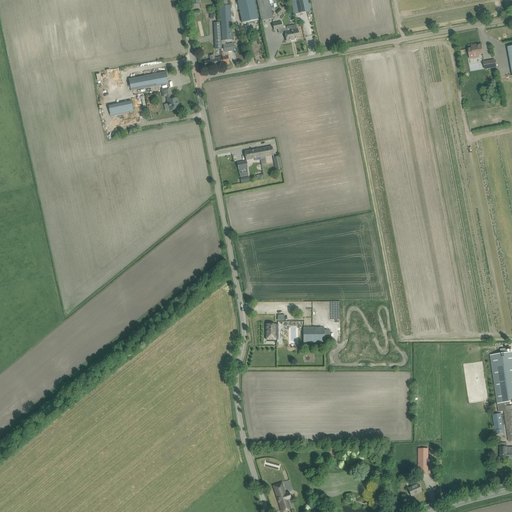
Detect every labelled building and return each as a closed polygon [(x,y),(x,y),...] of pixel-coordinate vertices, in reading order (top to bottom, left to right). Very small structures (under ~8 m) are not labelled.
[(237,0),(242,23),(258,20),(253,0),(237,0)] [(271,12),(268,0),(256,0),(261,21),(273,19),(271,14),(271,12)] [(290,0),(294,15),(311,11),(309,0),(290,0)] [(230,5),(221,6),(222,41),(225,40),(232,40),(231,10),(230,10),(230,5)] [(78,20),(7,31),(16,94),(25,93),(27,107),(87,98),(87,95),(90,94),(87,80),(82,81),(77,49),(83,49),(78,20)] [(291,26),(292,30),(284,32),(286,42),(293,40),(294,40),(294,39),(299,38),(297,29),(296,25),(291,26)] [(222,52),(222,56),(224,65),(230,64),(228,55),(225,56),(224,52),(234,50),(233,43),(225,44),(223,45),(224,52),(222,52)] [(472,48),(468,49),(470,59),(479,57),(478,54),(483,54),(481,45),(475,46),(475,45),(471,45),(472,48)] [(224,65),(222,56),(215,58),(214,55),(210,56),(211,60),(209,60),(206,60),(206,61),(204,61),(206,68),(213,66),(213,67),(224,65)] [(496,67),(495,60),(484,62),(485,69),(496,67)] [(99,88),(107,90),(116,86),(119,77),(116,71),(111,74),(112,69),(111,67),(106,65),(97,69),(96,75),(95,80),(99,88)] [(166,72),(129,79),(131,91),(168,84),(166,72)] [(168,102),(170,110),(178,109),(177,102),(178,102),(177,98),(171,99),(169,88),(161,89),(163,97),(166,96),(167,102),(168,102)] [(37,153),(105,141),(98,101),(29,113),(37,153)] [(108,106),(110,116),(134,111),(132,101),(108,106)] [(272,147),(258,149),(260,159),(266,158),(265,156),(274,155),(272,147)] [(260,159),(258,149),(244,151),(246,160),(254,158),(255,160),(260,159)] [(273,158),(275,170),(282,169),(279,156),(273,158)] [(238,169),(239,169),(240,174),(248,173),(247,168),(248,167),(247,161),(237,163),(238,169)] [(266,324),(266,340),(266,341),(275,341),(275,340),(278,340),(278,339),(278,324),(274,324),(274,323),(271,323),(271,324),(270,324),(270,323),(267,323),(267,324),(266,324)] [(304,328),(304,342),(309,342),(324,342),(324,328),(304,328)] [(497,404),(509,402),(511,401),(511,351),(507,353),(501,353),(490,355),(497,404)] [(497,404),(498,412),(504,411),(509,441),(511,440),(511,405),(510,406),(509,402),(497,404)] [(493,415),(496,434),(504,433),(501,413),(493,415)] [(501,459),(506,459),(506,457),(511,457),(511,452),(507,453),(507,444),(501,444),(501,459)] [(418,474),(427,474),(428,448),(418,448),(418,474)] [(273,486),(282,511),(290,509),(288,500),(291,499),(289,492),(285,493),(282,483),(273,486)] [(408,488),(409,491),(411,496),(421,491),(419,487),(418,484),(408,488)]
